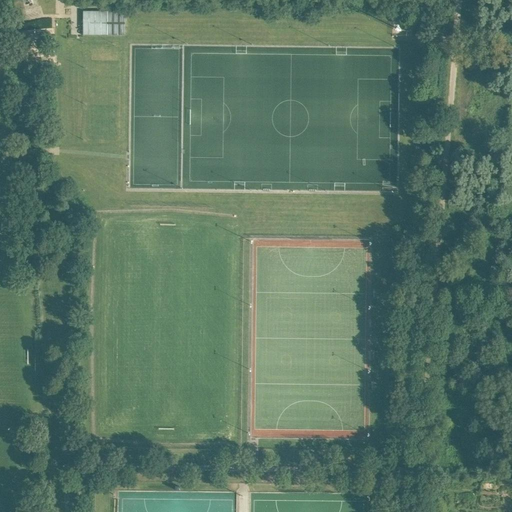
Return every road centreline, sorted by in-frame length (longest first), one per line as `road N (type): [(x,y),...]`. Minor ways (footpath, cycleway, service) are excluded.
road 1 (track): [(435,299),(460,0)]
road 2 (unclassified): [(418,511),(435,299)]
